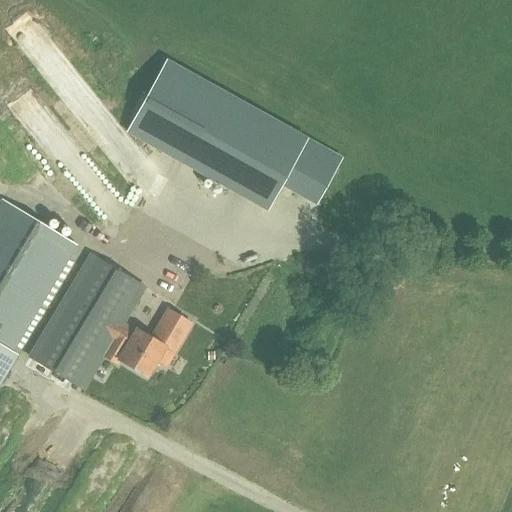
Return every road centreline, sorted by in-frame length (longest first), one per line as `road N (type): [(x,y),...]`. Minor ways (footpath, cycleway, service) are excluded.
road 1 (unknown): [(511,253),(133,238)]
road 2 (unknown): [(286,511),(24,375)]
